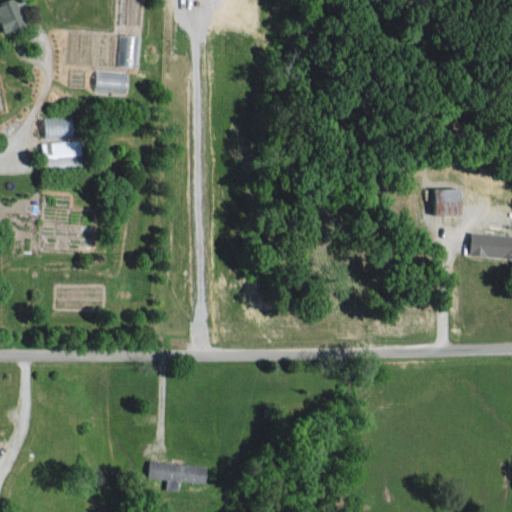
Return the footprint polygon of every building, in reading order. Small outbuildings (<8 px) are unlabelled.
[(0,0),(0,28),(18,22),(10,0),(0,0)] [(122,70),(90,69),(89,88),(121,89),(122,70)] [(39,133),(64,132),(63,115),(38,115),(39,133)] [(37,139),(37,153),(69,154),(70,139),(37,139)] [(49,155),(50,164),(62,162),(60,154),(49,155)] [(511,253),(511,234),(465,228),(462,251),(511,257),(511,253)] [(142,475),(199,481),(201,464),(144,457),(142,475)]
